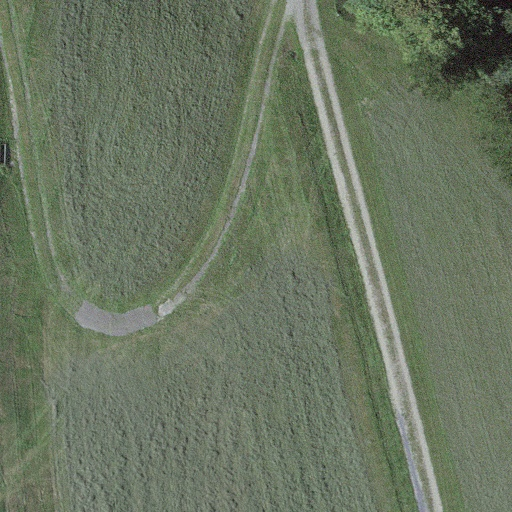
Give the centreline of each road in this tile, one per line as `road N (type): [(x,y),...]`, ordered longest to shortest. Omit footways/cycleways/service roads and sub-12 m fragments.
road 1 (track): [(14,0),(17,69),(60,310),(109,347),(165,337),(240,205),(294,0)]
road 2 (track): [(307,0),(433,511)]
